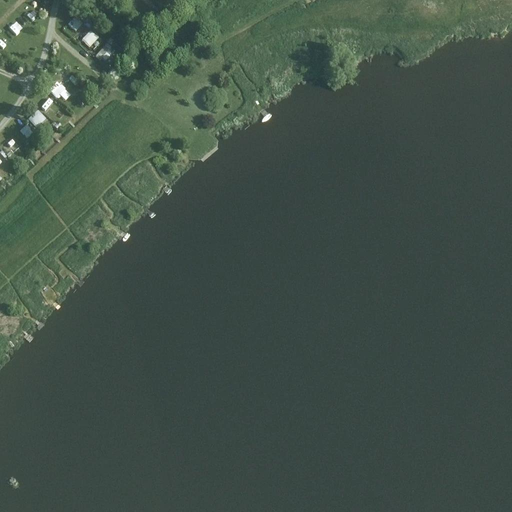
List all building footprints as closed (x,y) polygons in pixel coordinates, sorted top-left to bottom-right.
[(68,25),(77,32),(85,23),(77,16),(68,25)] [(27,36),(35,41),(40,34),(32,29),(27,36)] [(91,48),(100,38),(92,31),(83,41),(91,48)] [(108,44),(98,56),(105,62),(115,50),(108,44)] [(57,99),(61,96),(66,101),(71,96),(59,82),(50,90),(57,99)] [(37,127),(46,122),(41,113),(31,118),(37,127)] [(28,140),(35,133),(28,125),(21,132),(28,140)] [(11,139),(2,147),(10,155),(19,147),(11,139)] [(20,160),(25,156),(21,151),(16,156),(20,160)]
